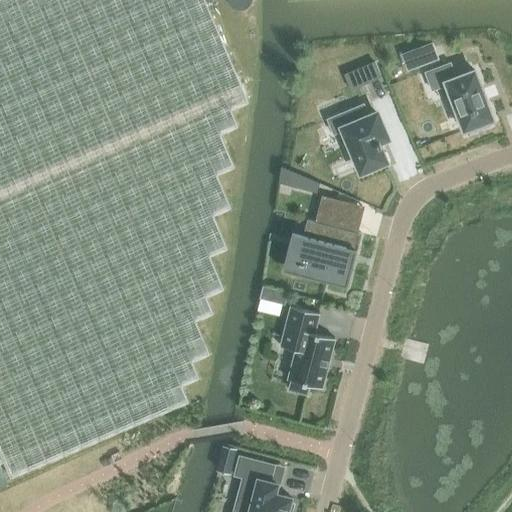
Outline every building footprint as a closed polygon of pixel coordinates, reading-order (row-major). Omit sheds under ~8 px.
[(0,0),(0,461),(4,460),(11,476),(190,399),(182,383),(199,376),(192,360),(210,352),(196,319),(214,312),(207,294),(224,287),(210,254),(228,247),(214,213),(231,207),(217,172),(234,165),(221,132),(238,125),(230,108),(248,101),(204,0),(0,0)] [(432,42),(402,54),(408,69),(438,57),(432,42)] [(351,89),(382,76),(375,60),(344,73),(351,89)] [(450,62),(425,71),(432,89),(447,83),(452,96),(448,98),(454,115),(458,113),(464,129),(470,127),(471,131),(489,124),(488,120),(493,118),(475,70),(469,72),(468,68),(455,73),(450,62)] [(329,119),(334,131),(343,128),(349,142),(347,142),(353,158),(356,157),(361,170),(365,169),(366,171),(382,165),(381,162),(385,160),(380,147),(382,146),(380,140),(387,137),(377,113),(368,116),(363,104),(329,119)] [(308,177),(305,189),(317,192),(320,182),(308,177)] [(292,231),(282,269),(301,274),(330,281),(346,285),(354,255),(359,235),(360,235),(361,232),(332,225),(338,199),(322,195),(315,220),(307,218),(306,221),(307,221),(303,234),(292,231)] [(260,298),(257,309),(278,315),(281,303),(284,304),(287,292),(262,285),(259,298),(260,298)] [(291,305),(281,345),(296,349),(288,379),(292,380),(289,389),(306,393),(309,384),(322,387),(335,337),(314,332),(319,312),(291,305)] [(230,473),(237,448),(223,444),(216,470),(230,473)] [(239,455),(234,474),(242,476),(234,507),(249,511),(248,511),(291,511),(294,503),(290,501),(291,497),(273,492),(276,482),(268,480),(273,464),(239,455)]
